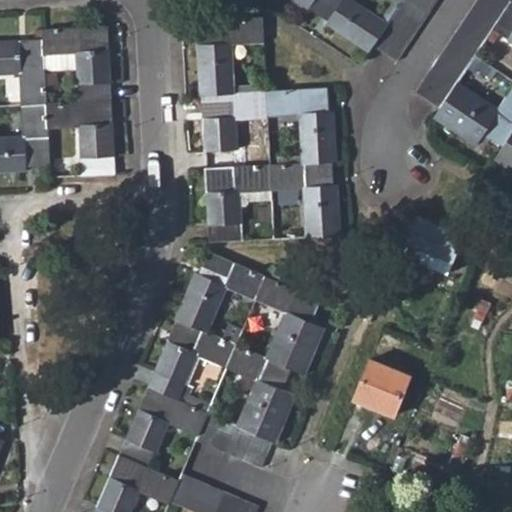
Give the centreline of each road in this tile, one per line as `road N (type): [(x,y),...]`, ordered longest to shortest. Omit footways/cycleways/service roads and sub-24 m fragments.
road 1 (residential): [(48,511),(157,239),(162,195),(150,0)]
road 2 (residential): [(449,0),(385,96),(380,140),(390,165)]
